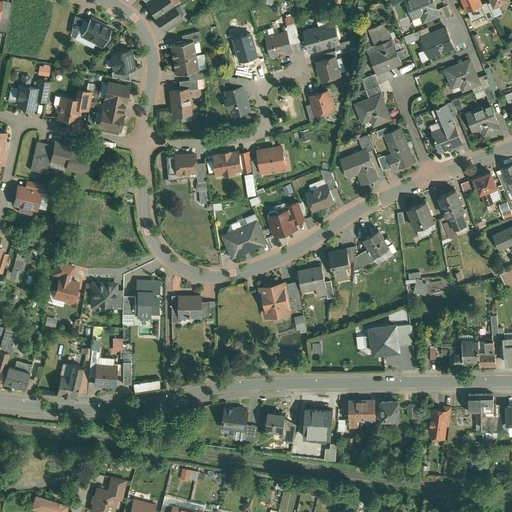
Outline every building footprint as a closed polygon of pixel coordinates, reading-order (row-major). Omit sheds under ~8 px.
[(154,0),(148,5),(156,17),(173,5),(169,0),(154,0)] [(434,0),(406,0),(413,16),(421,13),(424,22),(440,16),(441,15),(438,9),(434,0)] [(480,0),(463,0),(468,10),(478,6),(483,4),(480,0)] [(11,3),(1,2),(1,3),(1,4),(2,4),(0,12),(0,19),(8,21),(11,3)] [(499,4),(495,6),(493,2),(489,4),(495,17),(503,13),(499,4)] [(495,17),(489,4),(483,6),(489,19),(495,17)] [(173,5),(156,17),(164,29),(182,18),(173,5)] [(478,6),(471,9),(475,19),(482,15),(478,6)] [(444,7),(438,9),(441,15),(440,16),(442,21),(448,19),(444,7)] [(84,20),(75,15),(71,33),(76,36),(78,32),(82,34),(87,22),(84,21),(84,20)] [(112,29),(90,18),(87,22),(82,34),(104,45),(112,29)] [(331,23),(324,25),(323,26),(319,27),(325,47),(335,44),(340,42),(334,23),(333,24),(331,23)] [(386,23),(370,30),(379,52),(371,56),(378,72),(402,62),(386,23)] [(296,24),(286,27),(287,31),(291,44),(301,41),(296,24)] [(314,28),(307,30),(306,31),(304,32),(310,51),(325,47),(319,27),(315,29),(314,28)] [(428,27),(415,32),(418,40),(422,38),(421,37),(431,33),(428,27)] [(431,33),(421,37),(422,38),(429,57),(454,47),(446,27),(431,33)] [(199,30),(182,35),(183,42),(193,40),(193,41),(201,39),(199,30)] [(287,31),(266,37),(271,56),(293,50),(291,44),(287,31)] [(183,42),(170,44),(173,59),(196,55),(193,41),(193,40),(183,42)] [(340,42),(335,44),(336,50),(347,46),(345,41),(340,42)] [(130,50),(113,52),(114,55),(111,55),(113,69),(116,69),(116,71),(117,71),(128,69),(133,68),(130,50)] [(335,50),(324,53),(325,59),(335,56),(335,57),(337,56),(335,50)] [(203,54),(196,55),(198,70),(188,72),(189,80),(197,79),(207,77),(206,68),(205,68),(203,54)] [(196,55),(173,59),(175,74),(188,72),(198,70),(196,55)] [(325,59),(318,61),(319,67),(318,68),(320,73),(321,73),(323,79),(340,75),(335,57),(335,56),(325,59)] [(470,59),(445,70),(451,85),(460,82),(463,90),(479,84),(480,83),(478,77),(470,59)] [(52,66),(42,63),(39,73),(49,76),(52,66)] [(128,69),(117,71),(116,71),(112,72),(112,77),(130,80),(128,69)] [(376,72),(362,78),(367,89),(380,84),(376,72)] [(487,73),(478,77),(480,83),(479,84),(481,89),(484,88),(492,85),(487,73)] [(31,76),(23,75),(21,85),(20,85),(18,96),(19,98),(18,105),(35,108),(37,99),(39,88),(38,88),(29,86),(31,76)] [(229,75),(222,76),(225,87),(232,85),(229,75)] [(189,80),(179,81),(180,89),(188,89),(198,88),(197,79),(189,80)] [(49,82),(39,80),(38,88),(39,88),(37,99),(46,101),(49,82)] [(129,87),(109,82),(105,97),(106,97),(125,101),(126,101),(129,87)] [(380,84),(367,89),(370,97),(382,92),(382,93),(384,93),(380,84)] [(492,85),(484,88),(489,101),(497,98),(492,85)] [(244,88),(237,90),(236,87),(226,90),(228,98),(227,98),(229,107),(231,107),(233,114),(250,109),(247,98),(249,95),(245,93),(244,88)] [(92,92),(79,89),(77,99),(81,100),(80,108),(89,109),(92,92)] [(180,89),(170,91),(173,115),(191,113),(190,106),(191,104),(191,97),(189,96),(188,89),(180,89)] [(328,90),(311,95),(313,103),(316,114),(317,113),(334,108),(328,90)] [(370,97),(356,102),(362,119),(371,116),(374,124),(391,117),(382,93),(382,92),(370,97)] [(77,99),(64,97),(62,103),(56,107),(60,112),(59,117),(77,121),(80,108),(81,100),(77,99)] [(125,101),(106,97),(105,104),(124,108),(125,101)] [(452,101),(445,104),(451,117),(458,114),(452,101)] [(316,114),(313,103),(307,105),(312,122),(319,120),(317,113),(316,114)] [(124,108),(105,104),(104,111),(122,115),(124,108)] [(491,104),(467,113),(473,130),(482,126),(485,135),(501,129),(491,104)] [(104,111),(103,110),(100,125),(120,130),(123,115),(122,115),(104,111)] [(455,124),(433,132),(440,151),(463,142),(455,124)] [(387,126),(377,130),(379,136),(386,134),(385,133),(389,132),(387,126)] [(389,132),(385,133),(386,134),(395,157),(390,159),(393,166),(394,169),(414,161),(401,127),(389,132)] [(369,133),(359,137),(364,150),(367,149),(368,151),(375,148),(369,133)] [(72,144),(55,140),(54,144),(50,161),(67,165),(66,169),(87,173),(91,153),(71,148),(72,144)] [(54,144),(37,141),(31,170),(48,173),(50,161),(54,144)] [(282,146),(258,150),(259,159),(261,170),(262,170),(286,166),(282,146)] [(364,150),(341,159),(348,176),(358,172),(363,183),(378,177),(368,151),(367,149),(364,150)] [(226,153),(214,155),(217,173),(225,171),(225,173),(234,172),(233,170),(242,169),(242,168),(239,154),(239,151),(231,152),(230,151),(226,152),(226,153)] [(248,152),(239,154),(242,168),(244,168),(244,171),(251,170),(248,152)] [(196,154),(176,156),(176,155),(166,156),(168,181),(175,180),(176,179),(177,178),(177,177),(177,176),(186,175),(189,172),(197,171),(198,171),(197,163),(196,154)] [(390,167),(385,154),(378,157),(383,170),(393,166),(390,167)] [(259,159),(252,160),(254,178),(263,176),(262,170),(261,170),(259,159)] [(206,162),(197,163),(198,171),(197,171),(198,181),(207,180),(206,162)] [(511,163),(502,167),(504,173),(508,183),(511,181),(511,163)] [(332,172),(321,169),(321,170),(328,185),(330,189),(338,186),(332,172)] [(491,172),(474,178),(480,193),(489,189),(496,186),(491,172)] [(508,183),(504,173),(498,176),(505,191),(511,189),(508,183)] [(45,184),(28,180),(26,187),(41,190),(41,191),(44,192),(45,184)] [(26,187),(18,185),(14,204),(20,205),(32,208),(37,209),(41,191),(41,190),(26,187)] [(128,187),(118,185),(117,191),(127,193),(128,187)] [(328,185),(307,194),(310,200),(309,203),(310,207),(313,208),(313,209),(334,200),(330,189),(328,185)] [(489,189),(481,192),(486,205),(494,201),(489,189)] [(455,190),(439,196),(447,216),(451,215),(462,210),(464,209),(455,190)] [(252,198),(254,204),(262,202),(260,195),(252,198)] [(299,201),(288,205),(289,209),(290,209),(295,222),(305,218),(299,201)] [(504,218),(511,215),(511,212),(509,201),(500,203),(504,218)] [(425,202),(409,209),(417,228),(433,221),(425,202)] [(285,203),(273,207),(274,209),(275,209),(278,211),(278,213),(289,209),(288,205),(286,206),(285,203)] [(32,208),(20,205),(19,212),(31,214),(32,208)] [(289,209),(278,213),(278,211),(275,209),(274,209),(270,211),(268,214),(276,235),(297,228),(295,222),(290,209),(289,209)] [(462,210),(451,215),(453,219),(452,220),(455,226),(467,221),(462,210)] [(452,220),(452,219),(449,220),(445,222),(449,231),(451,237),(458,234),(452,220)] [(259,220),(250,224),(258,243),(267,239),(259,220)] [(449,231),(445,222),(441,224),(443,234),(449,231)] [(249,226),(235,232),(235,231),(225,235),(233,256),(258,244),(258,243),(250,224),(249,225),(249,226)] [(511,225),(492,233),(499,249),(511,243),(511,225)] [(389,247),(378,229),(364,238),(370,247),(375,255),(389,247)] [(449,231),(443,234),(444,240),(451,237),(449,231)] [(356,245),(347,247),(347,249),(348,248),(351,262),(355,261),(356,245)] [(370,247),(364,250),(371,261),(376,258),(375,255),(370,247)] [(347,249),(330,252),(332,262),(334,261),(337,278),(349,276),(347,263),(351,262),(348,248),(347,249)] [(21,282),(29,253),(18,250),(10,279),(21,282)] [(1,252),(0,253),(0,270),(3,272),(8,255),(1,252)] [(74,264),(57,260),(53,274),(60,276),(63,268),(72,270),(74,264)] [(322,266),(298,272),(302,290),(315,287),(317,295),(327,292),(328,292),(325,281),(322,266)] [(72,270),(63,268),(60,276),(56,292),(60,298),(73,301),(78,282),(69,280),(72,270)] [(511,268),(500,274),(508,290),(511,287),(511,268)] [(407,280),(408,294),(429,292),(428,282),(423,283),(422,271),(409,272),(409,280),(407,280)] [(160,281),(137,280),(137,296),(135,296),(135,312),(138,312),(137,316),(140,316),(140,318),(148,318),(148,316),(151,316),(151,312),(159,312),(160,296),(159,296),(159,292),(160,292),(160,281)] [(332,280),(325,281),(328,292),(327,292),(328,299),(336,297),(332,280)] [(116,283),(93,283),(93,291),(92,291),(91,299),(99,300),(98,310),(109,310),(109,306),(115,306),(115,307),(116,289),(116,283)] [(283,284),(260,288),(261,296),(265,295),(267,305),(274,304),(276,314),(289,311),(288,309),(285,291),(283,284)] [(298,289),(285,291),(288,309),(294,308),(293,304),(301,302),(298,289)] [(135,296),(123,295),(122,307),(122,313),(133,314),(135,312),(135,296)] [(180,295),(172,295),(172,322),(180,322),(180,316),(180,296),(180,295)] [(180,296),(180,316),(202,316),(202,296),(180,296)] [(299,332),(307,332),(306,315),(298,315),(299,332)] [(56,327),(58,318),(47,316),(46,325),(56,327)] [(411,324),(396,325),(399,345),(413,343),(411,324)] [(396,325),(371,328),(372,334),(366,335),(368,347),(373,346),(374,352),(383,351),(383,353),(391,352),(391,350),(399,350),(399,345),(396,325)] [(15,334),(5,331),(2,341),(0,348),(0,350),(9,353),(10,349),(15,334)] [(21,336),(15,334),(10,349),(17,351),(21,336)] [(124,350),(123,337),(113,337),(114,351),(124,350)] [(474,342),(462,342),(463,350),(464,360),(480,360),(480,350),(479,339),(474,339),(474,342)] [(494,340),(485,341),(486,350),(480,350),(480,360),(481,366),(496,365),(495,350),(494,340)] [(464,360),(463,350),(455,350),(455,347),(450,348),(451,364),(456,363),(456,366),(464,366),(464,360)] [(0,380),(4,368),(5,368),(9,353),(0,350),(0,380)] [(131,361),(123,361),(123,383),(131,383),(131,361)] [(72,366),(64,364),(61,375),(56,394),(76,397),(83,366),(72,364),(72,366)] [(30,371),(8,365),(3,383),(24,389),(30,371)] [(44,367),(38,365),(35,376),(41,378),(44,367)] [(116,366),(96,365),(95,375),(94,384),(115,385),(116,366)] [(34,379),(28,378),(25,387),(31,389),(34,379)] [(136,382),(137,390),(164,388),(163,380),(136,382)] [(481,394),(469,394),(469,411),(477,411),(481,411),(481,394)] [(494,394),(481,394),(481,411),(486,411),(494,411),(494,394)] [(363,419),(362,400),(349,400),(349,427),(358,427),(358,419),(363,419)] [(375,419),(375,400),(362,400),(363,419),(365,419),(365,424),(371,424),(371,419),(375,419)] [(399,401),(382,401),(382,406),(381,406),(381,413),(382,413),(382,420),(391,420),(391,419),(399,419),(399,401)] [(303,438),(331,440),(333,407),(306,405),(303,438)] [(248,411),(235,409),(235,407),(226,406),(223,427),(235,428),(236,427),(246,428),(246,424),(248,411)] [(452,407),(445,406),(444,410),(446,410),(444,424),(450,425),(452,407)] [(444,410),(433,409),(432,419),(431,419),(430,425),(431,425),(430,435),(444,437),(444,436),(442,436),(444,424),(446,410),(444,410)] [(286,414),(268,412),(266,429),(284,431),(286,414)] [(507,413),(500,413),(500,415),(497,431),(509,431),(509,426),(508,426),(507,413)] [(492,415),(487,415),(487,423),(482,423),(482,431),(492,431),(492,415)] [(258,425),(246,424),(249,425),(246,442),(255,443),(258,425)] [(296,425),(290,424),(287,440),(293,441),(296,425)] [(197,480),(199,470),(183,467),(181,477),(197,480)] [(125,480),(112,477),(109,489),(123,492),(125,480)] [(109,491),(97,488),(95,496),(93,503),(94,503),(92,511),(97,511),(110,511),(113,501),(116,502),(117,498),(121,499),(123,492),(109,489),(109,491)] [(60,511),(63,504),(36,496),(32,508),(44,511),(60,511)] [(127,498),(123,511),(130,511),(133,499),(127,498)] [(154,511),(156,505),(133,499),(130,511),(154,511)] [(172,511),(174,505),(163,503),(160,511),(172,511)]
